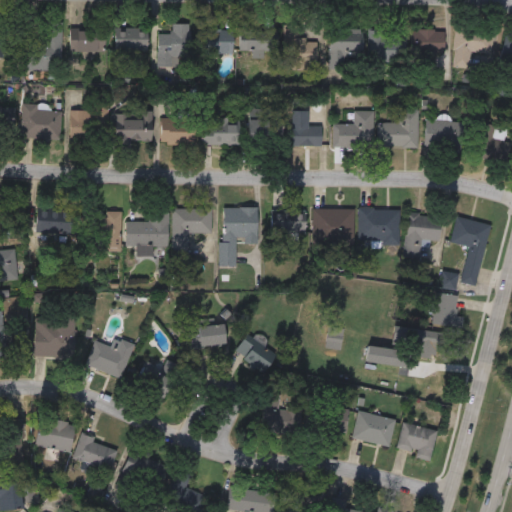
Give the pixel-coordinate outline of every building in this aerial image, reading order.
[(47,22),(62,22),(62,45),(47,45),(47,22)] [(176,56),(176,68),(157,68),(158,33),(171,33),(171,23),(189,23),(189,56),(176,56)] [(473,66),(454,66),(455,26),(493,27),(492,57),(473,57),(473,66)] [(115,49),(115,27),(147,27),(147,49),(115,49)] [(233,28),(233,53),(202,53),(202,28),(233,28)] [(331,67),(330,37),(368,35),(367,30),(407,28),(408,59),(366,61),(367,65),(331,67)] [(73,51),(73,29),(106,29),(106,51),(73,51)] [(415,29),(444,29),(444,55),(415,55),(415,29)] [(0,58),(0,33),(13,33),(13,48),(7,48),(7,58),(0,58)] [(241,35),(277,35),(277,51),(241,51),(241,35)] [(320,37),(320,68),(285,68),(285,37),(320,37)] [(511,72),(511,65),(501,64),(506,38),(511,39),(511,79),(511,72)] [(13,136),(0,136),(0,102),(14,103),(13,136)] [(20,137),(22,104),(62,107),(60,139),(20,137)] [(70,140),(70,109),(109,109),(109,140),(70,140)] [(321,125),(321,145),(291,145),(291,109),(307,109),(307,125),(321,125)] [(373,109),(373,146),(332,146),(332,123),(353,123),(353,109),(373,109)] [(418,109),(418,146),(378,146),(378,121),(398,121),(398,109),(418,109)] [(151,138),(114,138),(114,114),(151,114),(151,138)] [(249,119),(278,119),(278,142),(249,142),(249,119)] [(462,150),(426,150),(426,119),(462,119),(462,150)] [(161,142),(161,121),(194,121),(194,142),(161,142)] [(240,121),(240,144),(202,144),(202,121),(240,121)] [(476,155),(483,122),(510,127),(503,161),(476,155)] [(220,206),(257,207),(257,240),(236,240),(235,265),(220,265),(220,206)] [(353,244),(312,244),(312,207),(353,207),(353,244)] [(358,207),(399,207),(399,242),(358,242),(358,207)] [(211,232),(188,232),(188,253),(172,253),(172,208),(211,208),(211,232)] [(40,232),(40,210),(72,210),(72,232),(40,232)] [(274,210),(305,210),(305,234),(274,234),(274,210)] [(168,211),(167,242),(126,241),(126,220),(147,220),(147,211),(168,211)] [(442,216),(438,240),(421,238),(418,259),(402,257),(408,211),(442,216)] [(121,241),(88,241),(88,213),(121,213),(121,241)] [(460,281),(468,245),(450,241),(456,215),(490,223),(475,285),(460,281)] [(0,252),(13,252),(15,277),(0,278),(0,252)] [(455,288),(439,286),(442,271),(457,273),(455,288)] [(454,323),(432,322),(433,292),(455,293),(454,323)] [(35,356),(35,317),(74,317),(74,356),(35,356)] [(226,345),(186,347),(185,326),(225,324),(226,345)] [(414,353),(415,346),(399,343),(401,326),(445,332),(443,350),(435,349),(434,356),(414,353)] [(276,352),(266,370),(235,352),(245,334),(276,352)] [(94,339),(114,347),(117,337),(134,343),(122,377),(85,364),(94,339)] [(391,355),(390,350),(400,350),(401,363),(382,363),(382,355),(391,355)] [(177,364),(166,397),(132,386),(141,360),(162,367),(164,360),(177,364)] [(263,393),(280,393),(280,405),(300,405),(300,431),(263,431),(263,393)] [(349,407),(347,432),(306,429),(307,403),(349,407)] [(352,437),(358,410),(395,417),(389,444),(352,437)] [(70,449),(36,444),(40,417),(74,421),(70,449)] [(0,418),(24,418),(24,461),(0,461),(0,418)] [(396,446),(403,420),(437,430),(428,459),(415,455),(416,452),(396,446)] [(73,458),(80,434),(117,446),(110,470),(73,458)] [(115,486),(129,453),(167,469),(153,502),(115,486)] [(206,494),(197,511),(187,511),(163,500),(179,469),(191,475),(186,483),(206,494)] [(37,481),(38,500),(21,501),(21,511),(4,511),(3,484),(37,481)] [(230,487),(275,493),(272,511),(257,511),(227,508),(230,487)] [(366,509),(366,511),(328,511),(329,498),(345,498),(345,509),(366,509)]
